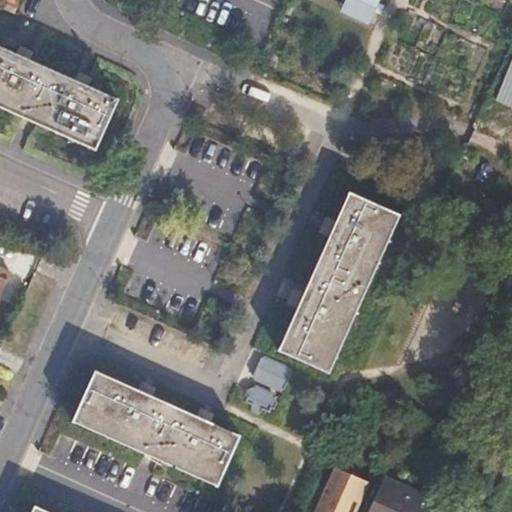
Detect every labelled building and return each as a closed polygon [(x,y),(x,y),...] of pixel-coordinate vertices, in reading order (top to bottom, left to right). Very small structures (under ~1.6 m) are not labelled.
[(365,23),(375,0),(340,0),(336,10),(365,23)] [(115,99),(0,48),(0,104),(93,146),(95,141),(117,150),(124,136),(102,126),(106,118),(124,126),(129,124),(131,119),(128,118),(130,113),(124,110),(125,107),(113,102),(115,99)] [(326,372),(396,213),(346,191),(338,209),(318,254),(298,299),(275,349),(326,372)] [(447,351),(466,323),(435,303),(402,352),(426,368),(440,346),(447,351)] [(249,380),(280,392),(290,368),(259,355),(249,380)] [(215,485),(236,436),(196,417),(127,386),(94,371),(73,421),(215,485)] [(250,380),(242,399),(269,411),(278,393),(250,380)] [(329,465),(308,511),(355,511),(369,482),(329,465)] [(429,511),(435,501),(385,478),(368,511),(429,511)]
